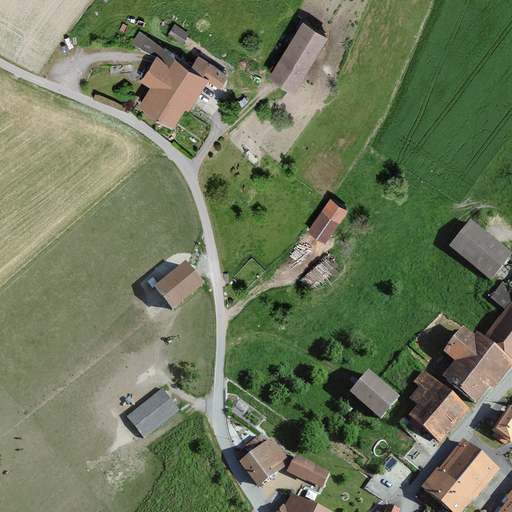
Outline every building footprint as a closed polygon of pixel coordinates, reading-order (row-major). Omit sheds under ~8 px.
[(299,9),(265,65),(290,80),(325,25),(299,9)] [(172,20),(166,30),(182,39),(188,29),(172,20)] [(187,57),(137,27),(129,41),(147,52),(133,72),(143,79),(133,96),(169,119),(181,100),(186,103),(204,73),(207,70),(187,57)] [(194,46),(187,57),(207,70),(204,73),(217,82),(227,68),(194,46)] [(328,192),(306,226),(325,238),(347,204),(328,192)] [(469,217),(448,243),(491,277),(511,250),(469,217)] [(303,274),(315,288),(338,268),(326,255),(303,274)] [(182,257),(150,282),(169,306),(201,281),(182,257)] [(511,297),(484,334),(511,359),(511,297)] [(493,387),(511,360),(511,359),(484,334),(475,329),(472,333),(460,323),(441,349),(453,358),(441,373),(475,401),(487,384),(493,387)] [(365,367),(346,389),(378,417),(397,394),(365,367)] [(417,385),(408,397),(415,403),(406,414),(441,441),(468,407),(421,369),(412,381),(417,385)] [(160,387),(125,414),(143,437),(178,410),(160,387)] [(511,439),(511,406),(506,403),(489,428),(495,431),(492,435),(506,443),(508,440),(511,442),(511,439)] [(270,437),(236,460),(255,486),(288,463),(270,437)] [(438,467),(422,486),(453,511),(461,511),(473,498),(475,500),(501,469),(464,439),(440,468),(438,467)] [(288,463),(283,469),(305,482),(305,479),(321,487),(328,470),(294,452),(288,463)] [(507,499),(495,511),(511,511),(511,486),(504,496),(507,499)] [(332,511),(290,493),(274,511),(332,511)] [(386,503),(381,511),(397,511),(399,508),(386,503)]
